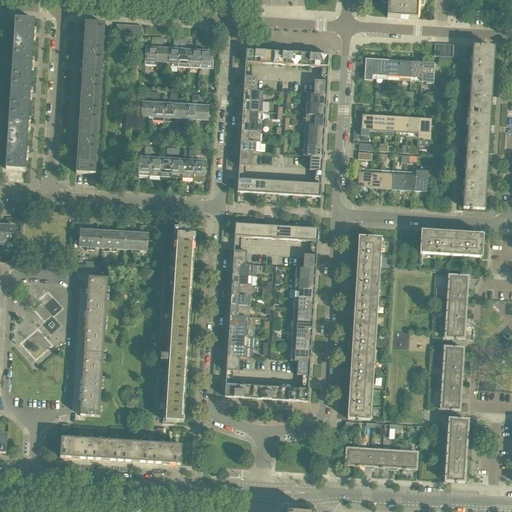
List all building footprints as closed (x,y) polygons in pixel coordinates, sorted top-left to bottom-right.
[(511,0),(381,0),(382,4),(388,4),(387,17),(387,18),(417,20),(417,19),(418,6),(424,6),(424,0),(511,0)] [(15,24),(14,31),(13,49),(32,50),(33,38),(34,33),(34,21),(35,21),(35,20),(28,20),(22,19),(20,19),(16,19),(15,19),(15,24)] [(84,41),(83,53),(103,55),(104,42),(104,38),(105,25),(105,24),(98,24),(92,24),(85,23),(85,29),(84,37),(84,41)] [(144,66),(155,67),(157,38),(152,38),(151,48),(146,48),(144,66)] [(155,67),(166,67),(168,49),(162,49),(163,39),(157,38),(155,67)] [(166,67),(178,68),(179,50),(179,45),(180,40),(174,39),(173,50),(168,49),(166,67)] [(201,51),(200,69),(211,70),(211,67),(212,52),(211,52),(206,52),(207,42),(201,41),(201,46),(201,51)] [(184,50),(184,45),(179,45),(179,50),(178,68),(188,69),(190,51),(184,50)] [(471,83),(492,85),(493,70),(493,66),(494,49),(473,47),(472,58),(471,75),(471,83)] [(11,80),(30,80),(31,68),(32,63),(32,50),(13,49),(11,80)] [(188,69),(200,69),(201,51),(190,51),(188,69)] [(246,64),(259,64),(260,52),(246,51),(245,64),(246,64)] [(259,64),(273,65),(274,52),(260,52),(259,64)] [(273,65),(287,66),(287,53),(274,52),(273,65)] [(83,53),(82,66),(82,71),(81,84),(101,85),(102,72),(102,68),(103,55),(83,53)] [(287,66),(300,67),(301,54),(287,53),(287,66)] [(300,67),(314,68),(315,55),(301,54),(300,67)] [(315,55),(314,68),(327,69),(328,70),(329,56),(315,55)] [(458,58),(452,58),(446,58),(440,57),(439,57),(439,65),(441,65),(441,64),(458,65),(458,58)] [(372,78),(376,78),(377,61),(366,61),(366,67),(364,67),(364,71),(365,71),(365,75),(364,81),(371,81),(372,78)] [(376,78),(387,79),(389,61),(385,61),(385,62),(377,61),(376,78)] [(387,79),(399,80),(400,63),(392,62),(393,61),(389,61),(387,79)] [(399,80),(410,80),(411,62),(407,62),(407,63),(400,63),(399,80)] [(410,80),(421,81),(422,64),(415,64),(415,62),(411,62),(410,80)] [(422,64),(421,81),(426,81),(426,85),(433,85),(433,79),(433,75),(434,75),(435,71),(433,71),(434,65),(422,64)] [(244,76),(243,91),(256,92),(256,91),(257,78),(245,77),(245,76),(244,76)] [(30,93),(30,80),(11,80),(9,110),(29,111),(29,100),(30,93)] [(315,81),(314,95),(314,96),(326,96),(327,82),(327,81),(326,82),(315,81)] [(491,98),(492,85),(471,83),(470,98),(470,102),(469,109),(469,114),(490,115),(491,105),(491,98)] [(80,101),(79,114),(80,114),(99,115),(100,102),(100,98),(101,85),(81,84),(80,96),(80,101)] [(435,94),(435,96),(438,96),(438,99),(445,99),(446,92),(439,92),(439,90),(435,90),(435,94)] [(243,91),(243,102),(263,103),(263,93),(263,92),(256,91),(256,92),(243,91)] [(306,95),(306,106),(326,107),(326,96),(314,96),(314,95),(306,95)] [(243,102),(242,112),(262,113),(263,103),(243,102)] [(142,117),(152,118),(153,104),(143,103),(142,103),(142,107),(136,107),(135,117),(141,117),(142,117)] [(152,121),(163,122),(164,104),(153,104),(152,118),(152,121)] [(174,122),(175,119),(175,105),(164,104),(163,122),(174,122)] [(175,119),(185,120),(186,106),(175,105),(175,119)] [(186,106),(185,120),(185,123),(187,125),(194,125),(196,124),(196,121),(197,106),(186,106)] [(208,107),(197,106),(196,121),(203,121),(208,122),(209,107),(208,107)] [(306,106),(305,116),(325,117),(326,107),(306,106)] [(9,110),(8,140),(27,141),(27,136),(27,128),(28,123),(29,111),(9,110)] [(439,111),(438,119),(452,119),(452,112),(439,111)] [(242,112),(241,122),(261,123),(262,113),(242,112)] [(80,114),(79,114),(79,126),(78,131),(77,144),(78,144),(97,145),(98,132),(98,128),(99,115),(80,114)] [(490,115),(469,114),(468,119),(468,126),(468,131),(467,137),(467,143),(488,144),(489,133),(489,126),(490,115)] [(299,125),(299,126),(305,126),(325,127),(325,117),(305,116),(302,115),(299,125)] [(381,118),(374,117),(373,134),(384,135),(385,117),(382,116),(381,118)] [(373,134),(374,117),(362,117),(362,123),(361,122),(360,126),(362,126),(362,131),(361,131),(361,137),(368,137),(368,134),(373,134)] [(389,117),(385,117),(384,135),(395,136),(396,119),(389,118),(389,117)] [(404,119),(396,119),(395,136),(406,136),(408,118),(404,118),(404,119)] [(411,118),(408,118),(406,136),(418,137),(419,120),(411,120),(411,118)] [(419,120),(418,137),(417,146),(429,147),(430,135),(429,135),(430,131),(431,131),(431,127),(430,127),(430,121),(419,120)] [(241,122),(241,132),(261,133),(261,123),(241,122)] [(305,126),(304,136),(324,137),(325,127),(305,126)] [(241,132),(240,142),(260,143),(261,133),(241,132)] [(304,136),(303,146),(323,147),(324,137),(304,136)] [(27,141),(8,140),(6,169),(5,170),(19,171),(20,170),(24,171),(25,171),(26,165),(25,165),(26,160),(26,158),(26,153),(27,141)] [(240,142),(239,152),(252,153),(252,154),(260,154),(259,154),(260,143),(240,142)] [(465,173),(486,175),(487,161),(487,154),(488,144),(467,143),(467,148),(466,154),(466,159),(465,173)] [(97,158),(97,145),(78,144),(77,144),(77,156),(76,161),(76,173),(76,174),(80,174),(83,175),(90,175),(95,175),(96,170),(96,162),(97,158)] [(383,145),(383,153),(387,153),(393,153),(393,147),(387,147),(387,145),(383,145)] [(302,157),(310,157),(323,158),(323,147),(303,146),(303,156),(302,157)] [(194,161),(193,176),(193,181),(195,183),(198,184),(202,183),(204,182),(205,162),(204,162),(199,162),(200,151),(194,151),(194,156),(194,161)] [(252,153),(239,152),(239,167),(239,168),(239,167),(251,167),(252,154),(252,153)] [(138,176),(148,176),(149,159),(150,159),(150,153),(145,153),(144,158),(139,158),(138,176)] [(182,161),(181,178),(193,179),(193,176),(194,161),(194,156),(189,156),(189,161),(182,161)] [(310,157),(309,171),(321,172),(321,173),(322,173),(323,158),(310,157)] [(148,176),(159,177),(161,159),(150,159),(149,159),(148,176)] [(159,177),(170,178),(172,160),(161,159),(159,177)] [(170,178),(181,178),(182,161),(172,160),(170,178)] [(358,189),(370,189),(371,172),(366,172),(366,169),(359,169),(358,175),(359,175),(359,179),(357,179),(357,183),(358,183),(358,189)] [(377,191),(380,191),(381,173),(371,172),(370,189),(377,190),(377,191)] [(415,172),(415,175),(414,192),(426,193),(426,187),(428,187),(428,183),(426,183),(427,179),(427,173),(420,172),(415,172)] [(384,190),(391,191),(393,174),(381,173),(380,191),(384,192),(384,190)] [(485,189),(486,175),(465,173),(465,181),(464,198),(463,209),(484,210),(485,193),(485,189)] [(399,192),(402,193),(404,175),(393,174),(391,191),(399,191),(399,192)] [(404,175),(402,193),(407,193),(407,192),(414,192),(415,175),(404,175)] [(237,193),(251,194),(252,181),(239,180),(239,179),(238,179),(237,193)] [(251,194),(265,195),(266,182),(252,181),(251,194)] [(265,195),(279,196),(279,183),(266,182),(265,195)] [(279,196),(292,196),(293,184),(279,183),(279,196)] [(292,196),(306,197),(307,184),(293,184),(292,196)] [(307,184),(306,197),(320,198),(321,185),(320,185),(307,184)] [(235,238),(248,239),(249,226),(235,225),(234,239),(235,239),(235,238)] [(5,226),(4,246),(6,246),(6,243),(13,244),(14,226),(13,226),(5,226)] [(248,239),(262,239),(263,227),(249,226),(248,239)] [(262,239),(276,240),(277,227),(263,227),(262,239)] [(276,240),(289,241),(290,228),(277,227),(276,240)] [(169,362),(165,422),(165,425),(173,426),(173,422),(178,423),(183,423),(184,418),(183,418),(184,411),(185,395),(186,378),(186,374),(187,358),(188,346),(189,329),(189,328),(189,325),(189,324),(190,315),(190,311),(191,294),(192,280),(193,268),(193,267),(193,264),(194,240),(195,240),(195,235),(185,235),(186,229),(174,228),(174,235),(177,235),(176,241),(176,247),(176,249),(175,256),(175,258),(174,273),(174,275),(173,286),(173,288),(173,295),(173,297),(172,305),(171,325),(170,345),(170,351),(169,356),(160,355),(160,361),(169,362)] [(289,241),(303,242),(304,229),(290,228),(289,241)] [(304,229),(303,242),(317,243),(317,244),(318,230),(304,229)] [(86,251),(90,251),(91,231),(89,231),(81,230),(80,230),(80,236),(79,248),(80,248),(86,248),(86,251)] [(94,249),(102,249),(103,232),(94,231),(91,231),(90,251),(94,251),(94,249)] [(108,252),(112,252),(114,232),(111,232),(103,232),(102,249),(108,250),(108,252)] [(117,250),(124,251),(125,233),(116,233),(116,232),(114,232),(112,252),(117,253),(117,250)] [(131,253),(134,254),(136,234),(133,233),(133,234),(125,233),(124,251),(131,251),(131,253)] [(450,256),(452,234),(438,234),(430,233),(422,233),(421,233),(421,241),(420,254),(437,255),(450,256)] [(136,234),(134,254),(139,254),(139,251),(146,252),(147,252),(147,243),(148,234),(147,234),(139,234),(136,234)] [(455,235),(452,234),(450,256),(465,257),(481,258),(482,236),(474,236),(466,235),(455,235)] [(357,269),(378,270),(379,267),(380,255),(381,240),(371,239),(359,239),(358,249),(358,251),(357,251),(357,252),(358,252),(358,254),(358,256),(357,256),(357,257),(358,257),(357,269)] [(233,251),(232,265),(245,266),(246,252),(234,251),(233,251)] [(304,256),(303,269),(303,270),(316,271),(317,256),(316,256),(304,256)] [(232,265),(232,276),(252,277),(256,277),(257,266),(253,266),(245,266),(232,265)] [(296,269),(295,280),(315,281),(316,271),(303,270),(303,269),(296,269)] [(355,299),(377,300),(378,285),(378,270),(357,269),(356,279),(356,281),(356,282),(356,284),(356,286),(355,286),(355,287),(356,287),(355,299)] [(232,276),(231,286),(251,287),(252,277),(232,276)] [(468,278),(448,276),(448,287),(444,339),(464,340),(468,278)] [(88,293),(87,310),(106,311),(107,295),(108,279),(107,279),(102,279),(98,278),(88,278),(88,279),(89,279),(88,293)] [(295,280),(294,290),(314,291),(315,281),(295,280)] [(231,286),(231,296),(251,297),(251,287),(231,286)] [(294,290),(294,300),(314,301),(314,291),(294,290)] [(231,296),(230,306),(250,308),(251,297),(231,296)] [(376,315),(377,300),(355,299),(354,310),(354,311),(354,312),(354,314),(354,316),(353,316),(353,317),(354,317),(353,329),(375,330),(375,323),(376,318),(376,315)] [(294,300),(293,310),(313,311),(314,301),(294,300)] [(230,306),(229,317),(249,318),(250,308),(230,306)] [(85,343),(104,344),(105,324),(106,311),(87,310),(86,323),(85,343)] [(293,310),(293,320),(313,322),(313,311),(293,310)] [(229,317),(229,327),(249,328),(255,328),(255,318),(249,318),(229,317)] [(287,330),(292,331),(312,332),(313,322),(293,320),(288,320),(287,330)] [(229,327),(228,337),(248,338),(249,328),(229,327)] [(352,347),(351,359),(373,360),(374,345),(375,330),(353,329),(352,340),(352,341),(352,342),(352,344),(352,346),(351,347),(352,347)] [(292,331),(291,341),(311,342),(312,332),(292,331)] [(227,347),(247,348),(253,349),(253,339),(248,338),(228,337),(227,347)] [(291,341),(291,351),(311,352),(311,342),(291,341)] [(103,355),(104,344),(85,343),(84,353),(83,372),(102,373),(103,355)] [(240,358),(240,359),(247,359),(252,360),(252,359),(253,349),(247,348),(227,347),(227,357),(240,358)] [(463,349),(444,348),(443,357),(440,410),(459,412),(462,368),(463,349)] [(290,362),(297,362),(310,363),(311,352),(291,351),(290,361),(290,362)] [(240,358),(227,357),(226,372),(227,372),(239,372),(240,359),(240,358)] [(373,360),(351,359),(351,370),(351,371),(350,371),(350,372),(351,372),(350,374),(350,376),(350,377),(349,389),(371,391),(372,375),(373,360)] [(297,362),(296,376),(308,377),(309,378),(310,363),(297,362)] [(102,384),(102,373),(83,372),(82,383),(81,403),(100,404),(102,384)] [(224,398),(238,399),(239,386),(226,385),(226,384),(225,384),(224,398)] [(238,399),(252,400),(253,387),(239,386),(238,399)] [(252,400),(266,401),(267,388),(253,387),(252,400)] [(266,401),(279,401),(280,389),(267,388),(266,401)] [(279,401),(293,402),(294,389),(280,389),(279,401)] [(294,389),(293,402),(307,403),(308,390),(307,389),(307,390),(294,389)] [(370,405),(371,391),(349,389),(349,400),(349,401),(348,401),(348,402),(349,402),(349,404),(348,406),(348,407),(348,420),(358,420),(369,421),(370,405)] [(100,418),(100,404),(81,403),(81,409),(80,409),(80,416),(85,417),(86,417),(100,418)] [(448,433),(447,441),(447,455),(446,462),(445,476),(445,477),(445,482),(464,484),(464,483),(465,463),(467,442),(468,421),(459,421),(458,421),(449,420),(448,425),(448,433)] [(61,458),(80,459),(103,461),(168,465),(180,466),(181,466),(181,457),(181,452),(181,447),(182,447),(182,446),(179,446),(106,442),(84,440),(80,440),(63,439),(61,439),(60,453),(60,458),(61,458)] [(355,468),(357,468),(358,447),(353,447),(353,449),(346,449),(346,455),(345,466),(356,467),(355,468)] [(366,469),(369,470),(370,451),(364,450),(364,447),(358,447),(357,468),(359,468),(359,467),(367,468),(366,469)] [(379,469),(381,469),(382,449),(376,448),(376,451),(370,451),(369,470),(371,470),(371,468),(379,468),(379,469)] [(390,471),(392,471),(394,452),(388,452),(388,449),(382,449),(381,469),(382,469),(382,468),(390,469),(390,471)] [(394,452),(392,471),(395,471),(395,469),(402,470),(402,471),(404,471),(405,450),(399,450),(399,452),(394,452)] [(411,450),(405,450),(404,471),(406,471),(406,470),(416,471),(417,461),(417,453),(411,453),(411,450)]
